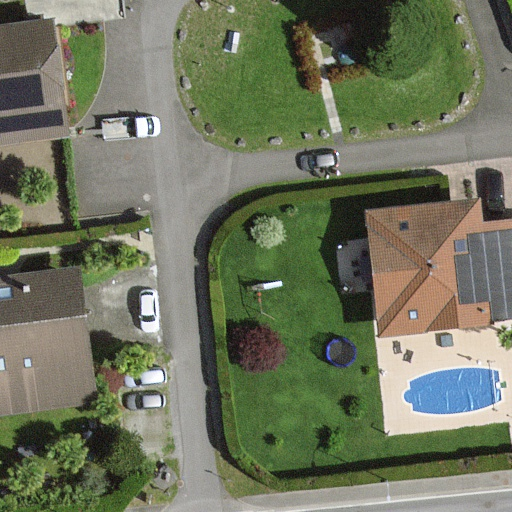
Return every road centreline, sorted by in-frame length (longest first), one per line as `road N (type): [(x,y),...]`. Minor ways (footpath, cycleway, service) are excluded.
road 1 (residential): [(511,138),(175,175)]
road 2 (residential): [(175,175),(207,511)]
road 3 (residential): [(166,0),(159,27),(175,175)]
